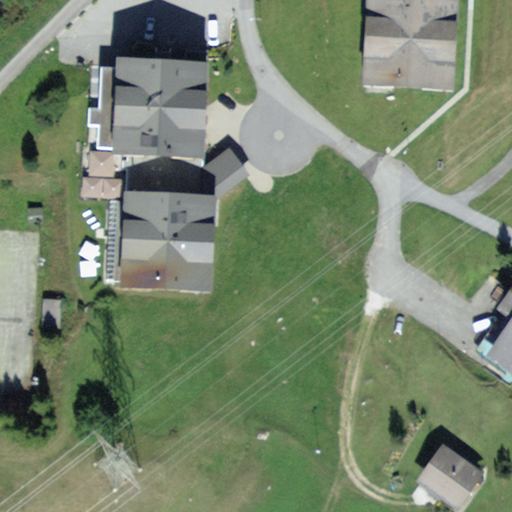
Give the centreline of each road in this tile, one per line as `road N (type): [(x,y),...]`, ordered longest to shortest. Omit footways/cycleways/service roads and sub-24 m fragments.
road 1 (residential): [(246,0),(248,36),(282,95),(370,154),(386,174),(511,230)]
road 2 (track): [(379,257),(346,457),(328,511)]
